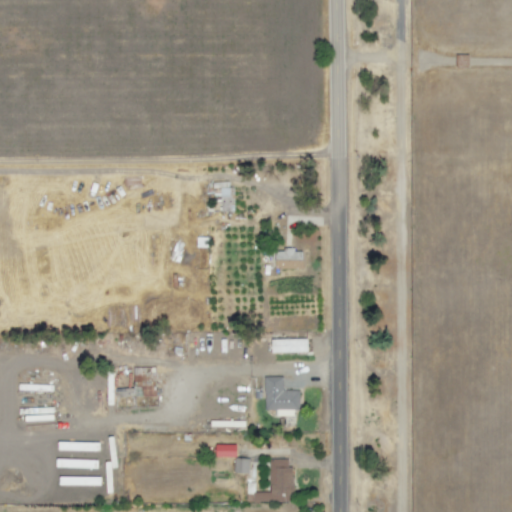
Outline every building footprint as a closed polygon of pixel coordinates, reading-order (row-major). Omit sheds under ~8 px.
[(215,212),(214,186),(238,186),(238,213),(215,212)] [(279,268),(279,249),(287,250),(287,246),(298,246),(298,250),(302,250),(303,268),(279,268)] [(274,353),(273,337),(312,338),(312,353),(274,353)] [(154,368),(132,367),(132,389),(115,389),(115,396),(154,397),(154,368)] [(267,411),(265,376),(287,376),(287,389),(304,389),(303,411),(267,411)] [(219,456),(219,442),(240,444),(240,456),(219,456)] [(238,473),(238,458),(252,459),(251,474),(238,473)] [(274,493),(273,482),(279,482),(280,458),(292,458),(292,465),(296,465),(296,494),(274,493)]
